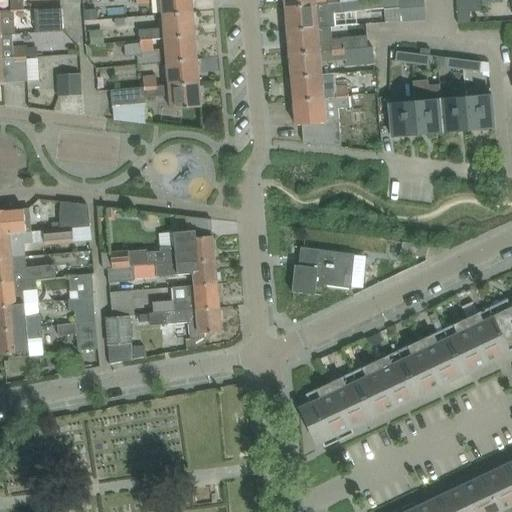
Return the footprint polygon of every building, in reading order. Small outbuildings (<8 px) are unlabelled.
[(14,11),(24,10),(23,0),(9,0),(11,11),(14,11)] [(193,12),(192,0),(160,0),(162,15),(193,12)] [(332,27),(330,13),(342,12),(342,16),(350,15),(350,12),(384,8),(386,23),(426,20),(424,0),(365,0),(361,0),(285,7),(287,31),(317,29),(332,27)] [(471,23),(470,12),(482,12),(481,0),(467,0),(457,1),(458,24),(471,23)] [(62,8),(34,10),(36,33),(63,32),(62,8)] [(96,10),(83,11),(84,22),(97,21),(96,10)] [(0,11),(0,35),(12,35),(15,34),(14,21),(14,11),(11,11),(0,11)] [(152,40),(164,39),(195,36),(193,12),(162,15),(163,28),(138,31),(139,41),(152,40)] [(317,29),(287,31),(289,54),(332,50),(345,49),(344,39),(331,40),(330,27),(317,29)] [(100,30),(88,31),(89,45),(102,44),(100,30)] [(0,35),(0,58),(13,58),(13,48),(12,35),(0,35)] [(197,59),(195,36),(164,39),(166,62),(197,59)] [(140,43),(124,44),(125,57),(137,56),(138,64),(162,62),(161,49),(153,50),(152,40),(139,41),(140,43)] [(13,48),(13,58),(26,57),(26,47),(13,48)] [(367,47),(332,50),(289,54),(291,78),(322,75),(321,62),(345,60),(346,68),(374,65),(373,47),(367,47)] [(414,54),(413,64),(429,65),(430,56),(431,50),(423,49),(421,49),(420,54),(414,54)] [(395,62),(413,64),(414,54),(397,52),(395,62)] [(13,58),(0,58),(0,83),(28,82),(26,57),(13,58)] [(463,70),(464,60),(460,60),(438,57),(439,67),(463,70)] [(197,59),(166,62),(168,86),(199,83),(197,59)] [(480,72),(481,62),(464,60),(463,70),(480,72)] [(81,95),(80,75),(58,76),(59,96),(81,95)] [(324,99),(322,75),(291,78),(293,101),(324,99)] [(155,76),(142,77),(143,88),(156,87),(155,76)] [(413,81),(415,101),(418,136),(444,133),(441,99),(440,84),(429,85),(428,80),(413,81)] [(168,86),(156,87),(143,88),(111,91),(112,106),(146,103),(145,98),(170,96),(171,110),(202,107),(199,83),(168,86)] [(336,88),(337,98),(349,97),(348,87),(336,88)] [(444,133),(469,131),(466,97),(466,88),(451,89),(452,98),(441,99),(444,133)] [(466,97),(469,131),(495,129),(492,95),(466,97)] [(337,98),(324,99),(293,101),(296,125),(302,125),(303,143),(342,148),(338,108),(350,107),(349,97),(337,98)] [(393,138),(418,136),(415,101),(390,104),(393,138)] [(43,232),(90,228),(90,227),(88,205),(86,205),(61,202),(60,207),(61,228),(43,230),(43,232)] [(9,210),(0,210),(0,235),(32,232),(31,221),(25,222),(23,209),(9,210)] [(138,265),(139,266),(156,265),(171,264),(216,261),(214,236),(212,219),(188,217),(190,231),(175,232),(176,247),(160,248),(160,252),(147,253),(147,249),(111,252),(111,253),(102,254),(103,270),(108,269),(129,267),(129,266),(133,265),(138,265)] [(90,228),(43,232),(44,242),(44,246),(75,243),(75,242),(92,240),(90,228)] [(25,244),(33,243),(32,232),(0,235),(0,258),(26,256),(25,244)] [(427,247),(403,242),(401,253),(426,257),(427,247)] [(351,289),(355,253),(301,247),(299,266),(295,266),(292,293),(315,296),(316,285),(351,289)] [(26,256),(0,258),(0,282),(16,281),(36,279),(36,280),(55,278),(54,268),(54,265),(27,267),(26,256)] [(171,264),(156,265),(157,276),(178,274),(193,273),(194,281),(194,286),(218,284),(216,261),(193,262),(171,264)] [(134,280),(133,265),(129,266),(129,267),(108,269),(109,283),(134,280)] [(92,275),(69,277),(70,293),(77,292),(78,299),(93,298),(95,298),(92,275)] [(16,281),(0,282),(0,307),(26,305),(26,303),(24,303),(23,291),(37,290),(36,280),(36,279),(16,281)] [(174,301),(153,303),(154,313),(167,312),(220,308),(218,284),(194,286),(184,286),(185,300),(174,301)] [(74,311),(76,323),(96,322),(93,298),(78,299),(69,300),(70,312),(74,311)] [(317,390),(306,395),(310,402),(316,416),(312,418),(311,416),(310,417),(321,441),(325,448),(354,434),(351,427),(510,351),(511,350),(511,464),(418,509),(414,502),(393,511),(511,511),(511,306),(511,307),(508,299),(479,313),(453,325),(444,330),(438,332),(434,334),(408,347),(388,356),(362,368),(343,377),(320,388),(317,390)] [(0,307),(0,330),(41,327),(40,316),(27,317),(26,305),(0,307)] [(220,308),(167,312),(168,324),(190,322),(191,339),(205,338),(205,333),(221,332),(220,308)] [(154,313),(149,313),(149,321),(150,325),(168,324),(167,312),(154,313)] [(436,314),(431,316),(434,324),(440,321),(436,314)] [(130,315),(106,317),(108,346),(132,344),(130,315)] [(96,322),(76,323),(58,325),(59,336),(77,335),(78,351),(99,349),(96,324),(96,322)] [(41,327),(0,330),(0,354),(28,352),(28,357),(43,356),(41,327)]
